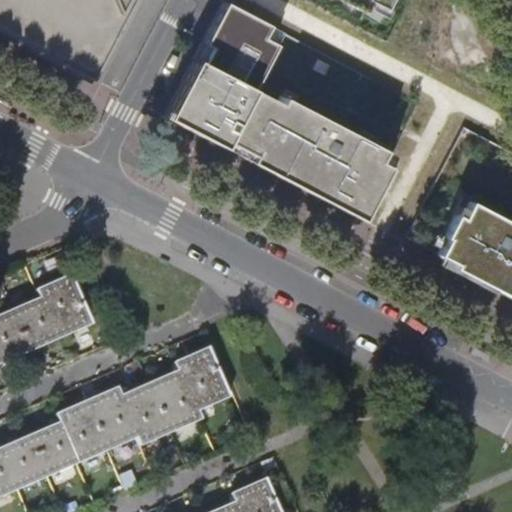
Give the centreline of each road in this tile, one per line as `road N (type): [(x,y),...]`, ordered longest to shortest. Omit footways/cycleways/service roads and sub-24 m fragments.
road 1 (tertiary): [(90,178),(511,396)]
road 2 (residential): [(183,0),(90,178)]
